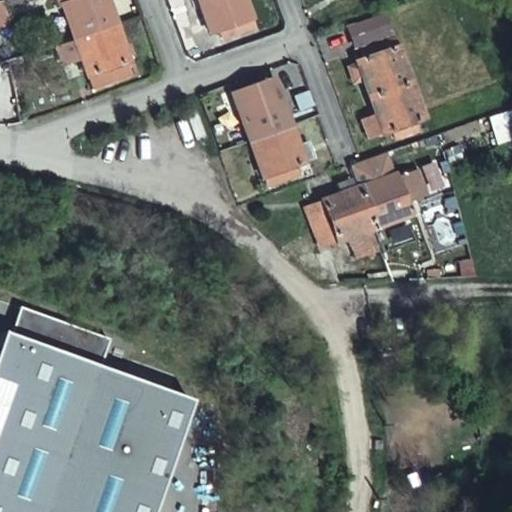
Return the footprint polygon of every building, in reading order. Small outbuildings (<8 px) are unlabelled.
[(70,0),(55,0),(59,9),(64,7),(63,4),(71,1),(70,0)] [(75,39),(116,25),(107,0),(70,0),(71,1),(63,4),(75,39)] [(244,0),(199,0),(211,32),(220,28),(223,36),(245,28),(254,25),(244,0)] [(132,68),(116,25),(75,39),(89,76),(97,73),(99,80),(132,68)] [(220,28),(211,32),(214,39),(223,36),(220,28)] [(364,79),(370,96),(411,81),(399,46),(389,50),(386,43),(364,51),(366,58),(358,61),(359,65),(349,68),(354,82),(364,79)] [(233,94),(249,140),(290,125),(274,80),(233,94)] [(411,81),(370,96),(376,112),(383,131),(391,128),(394,136),(417,128),(415,120),(424,116),(411,81)] [(376,112),(361,115),(368,136),(383,131),(376,112)] [(290,125),(249,140),(262,175),(271,172),(273,180),(297,171),(294,164),(303,161),(290,125)] [(417,169),(404,173),(413,197),(426,192),(417,169)] [(358,186),(374,227),(409,214),(415,212),(412,203),(405,205),(404,201),(413,197),(404,173),(395,177),(394,173),(375,180),(372,170),(355,176),(358,186)] [(341,192),(355,187),(351,177),(337,182),(341,192)] [(329,243),(374,227),(358,186),(355,187),(341,192),(315,202),(329,243)] [(329,243),(315,202),(304,205),(319,246),(329,243)] [(0,511),(149,511),(188,398),(103,361),(103,345),(9,310),(0,332),(0,511)]
